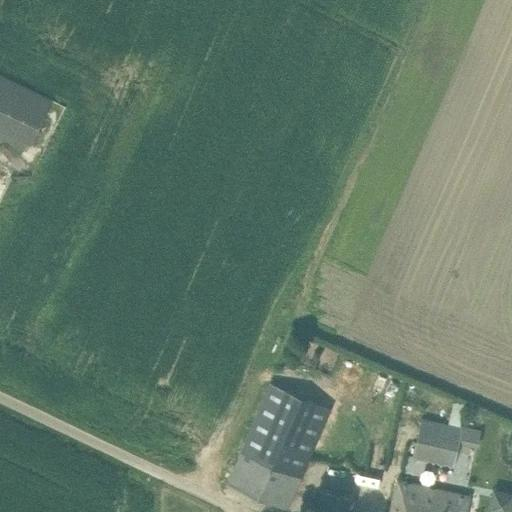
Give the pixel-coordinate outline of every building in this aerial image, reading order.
[(0,136),(26,149),(51,99),(0,73),(0,136)] [(329,408),(270,383),(228,482),(287,508),(329,408)] [(421,419),(413,456),(452,465),(458,441),(478,446),(481,432),(461,428),(457,427),(446,425),(421,419)] [(465,511),(469,497),(398,480),(390,511),(465,511)] [(314,511),(350,511),(354,499),(320,491),(314,511)]
